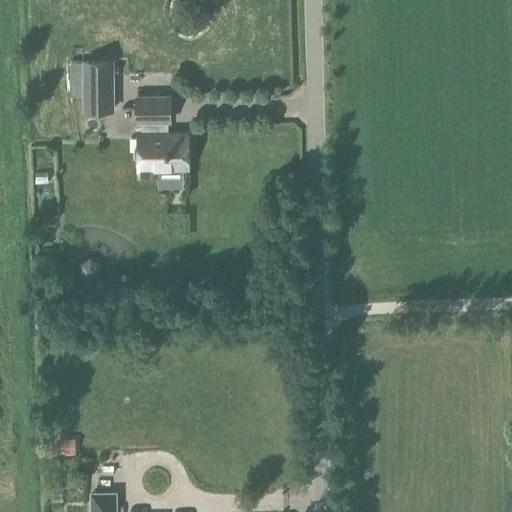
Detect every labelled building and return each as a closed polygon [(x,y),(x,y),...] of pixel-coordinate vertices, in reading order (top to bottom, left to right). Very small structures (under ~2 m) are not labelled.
[(113,110),(112,60),(84,60),(84,110),(113,110)] [(167,134),(167,121),(171,121),(170,97),(137,97),(138,122),(143,122),(144,134),(140,135),(141,169),(188,168),(187,134),(167,134)] [(48,142),(27,141),(26,180),(47,181),(48,142)] [(48,456),(64,456),(75,455),(74,439),(64,439),(63,432),(48,432),(48,456)] [(94,511),(117,511),(117,492),(94,493),(94,511)]
